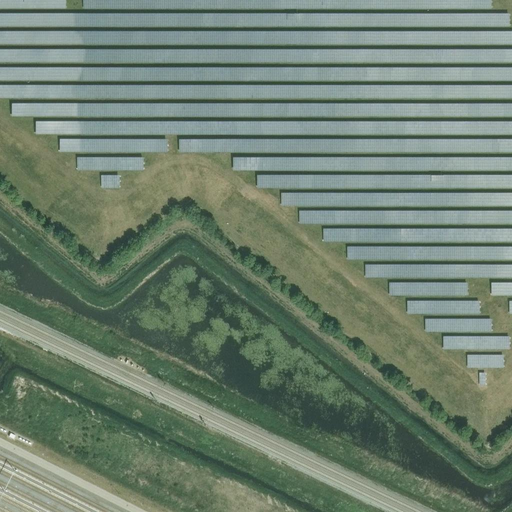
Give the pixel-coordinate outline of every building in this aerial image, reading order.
[(369,260),(368,276),(390,276),(390,259),(397,259),(397,245),(350,244),(350,260),(369,260)] [(393,293),(405,293),(405,281),(393,281),(393,293)] [(511,281),(495,281),(495,294),(511,294),(511,281)] [(421,304),(422,304),(422,299),(411,299),(411,312),(421,312),(421,304)] [(429,330),(439,330),(439,318),(429,318),(429,330)]
